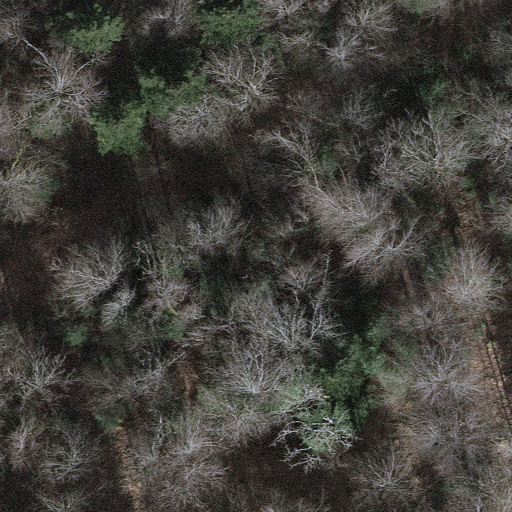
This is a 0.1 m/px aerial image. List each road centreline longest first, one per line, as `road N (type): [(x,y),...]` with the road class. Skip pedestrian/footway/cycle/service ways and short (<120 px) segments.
road 1 (track): [(0,281),(232,134),(493,0)]
road 2 (track): [(0,138),(232,134)]
